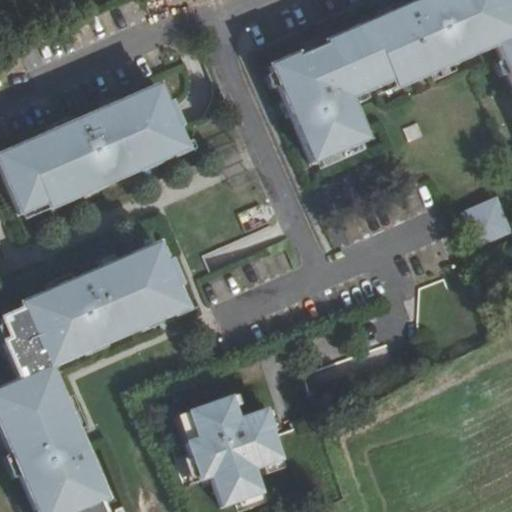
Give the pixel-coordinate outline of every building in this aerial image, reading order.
[(286,60),(284,58),(257,70),(260,77),(267,90),(274,106),(275,107),(282,103),(288,115),(280,119),(281,119),(303,167),(311,164),(349,146),(357,142),(341,109),(338,102),(352,95),(365,89),(379,82),(382,89),(383,90),(419,73),(437,65),(482,43),(511,106),(511,27),(509,29),(505,21),(499,9),(494,0),(404,0),(390,7),(382,11),(386,18),(375,23),(372,16),(364,19),(310,45),(311,48),(286,60)] [(387,1),(361,13),(364,19),(372,16),(375,23),(386,18),(382,11),(390,7),(387,1)] [(506,5),(499,9),(505,21),(511,18),(506,5)] [(295,52),(284,58),(286,60),(311,48),(310,45),(306,36),(291,43),(295,52)] [(437,65),(419,73),(422,80),(440,72),(437,65)] [(260,77),(252,81),(258,95),(267,90),(260,77)] [(379,82),(365,89),(368,96),(382,89),(379,82)] [(168,156),(178,150),(170,134),(175,132),(166,114),(162,107),(158,109),(149,92),(107,114),(94,120),(69,133),(62,137),(65,143),(55,148),(52,141),(44,145),(0,167),(0,192),(18,227),(22,226),(42,215),(45,221),(82,203),(80,199),(97,191),(99,195),(136,175),(135,172),(153,163),(168,156)] [(352,95),(338,102),(341,109),(356,102),(352,95)] [(274,106),(271,108),(278,121),(281,119),(280,119),(288,115),(282,103),(275,107),(274,106)] [(92,114),(94,120),(107,114),(104,108),(92,114)] [(66,127),(41,140),(44,145),(52,141),(55,148),(65,143),(62,137),(69,133),(66,127)] [(349,146),(311,164),(314,170),(352,152),(349,146)] [(178,150),(168,156),(172,165),(190,156),(185,147),(178,150)] [(153,163),(135,172),(136,175),(139,181),(157,172),(153,163)] [(97,191),(80,199),(82,203),(83,205),(100,196),(99,195),(97,191)] [(458,213),(474,250),(511,233),(511,232),(497,196),(458,213)] [(42,215),(22,226),(25,232),(45,221),(42,215)] [(112,267),(99,272),(74,284),(47,298),(19,311),(22,317),(0,326),(0,327),(2,331),(9,348),(3,350),(20,388),(0,396),(0,407),(0,408),(0,407),(0,434),(35,511),(103,511),(110,509),(82,450),(75,453),(69,442),(77,438),(76,435),(62,405),(47,374),(137,332),(136,328),(154,320),(170,312),(181,307),(179,304),(173,291),(178,288),(166,262),(161,264),(153,248),(112,267)] [(96,267),(99,272),(112,267),(108,261),(96,267)] [(47,298),(74,284),(69,278),(43,291),(47,298)] [(179,304),(181,307),(170,312),(173,319),(191,311),(186,300),(179,304)] [(156,323),(154,320),(136,328),(137,332),(156,323)] [(2,331),(0,332),(0,344),(3,350),(9,348),(2,331)] [(225,400),(182,415),(191,442),(180,445),(193,484),(204,480),(215,510),(254,497),(246,474),(274,465),(265,436),(266,436),(259,414),(233,423),(225,400)] [(69,402),(62,405),(76,435),(83,431),(69,402)] [(77,438),(69,442),(75,453),(82,450),(77,438)]
